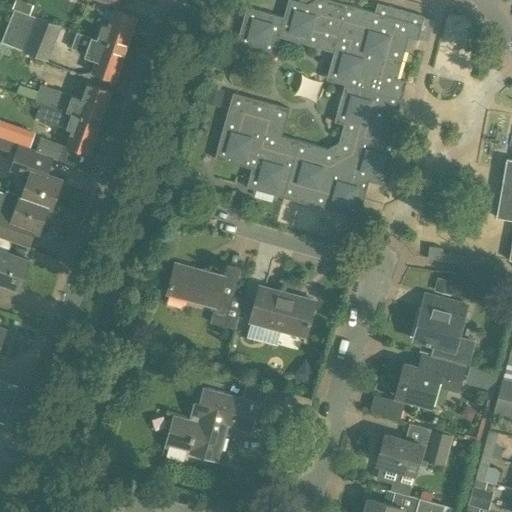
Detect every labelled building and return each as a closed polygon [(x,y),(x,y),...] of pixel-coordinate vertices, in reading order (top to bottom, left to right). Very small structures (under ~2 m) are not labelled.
[(29,16),(30,13),(33,6),(17,0),(15,0),(12,9),(19,12),(29,16)] [(421,26),(327,0),(315,0),(308,4),(291,0),(289,0),(284,18),(247,8),(236,45),(274,56),(279,37),(343,55),(338,73),(347,76),(334,122),(344,125),(339,143),(328,149),(281,136),(289,109),(233,93),(215,159),(252,169),(246,187),(293,200),(296,191),(323,198),(321,208),(331,211),(334,201),(352,206),(354,197),(364,200),(371,172),(381,175),(386,156),(395,159),(402,131),(384,125),(408,37),(418,40),(421,26)] [(96,39),(125,50),(136,19),(113,11),(108,26),(102,24),(96,39)] [(61,26),(30,13),(29,16),(19,12),(11,32),(27,38),(22,51),(26,53),(24,59),(36,64),(38,58),(47,62),(61,26)] [(125,50),(96,39),(96,40),(76,33),(70,48),(85,53),(83,57),(96,62),(92,72),(115,80),(125,50)] [(298,93),(318,100),(325,81),(305,74),(298,93)] [(16,94),(41,103),(99,124),(110,92),(88,84),(82,100),(40,85),(39,88),(24,82),(22,86),(19,85),(16,94)] [(88,154),(99,124),(41,103),(36,118),(71,130),(66,146),(88,154)] [(30,147),(35,132),(17,126),(12,141),(30,147)] [(0,155),(7,158),(12,143),(0,138),(0,155)] [(39,139),(35,152),(44,155),(53,158),(58,160),(58,158),(63,145),(40,138),(39,139)] [(17,146),(9,171),(28,178),(22,196),(22,197),(52,206),(61,180),(47,175),(53,158),(44,155),(35,152),(17,146)] [(511,160),(506,159),(496,217),(511,219),(511,243),(509,260),(511,260),(511,160)] [(0,237),(11,242),(17,225),(35,231),(38,232),(48,206),(52,207),(52,206),(22,197),(22,196),(20,196),(6,190),(0,205),(0,237)] [(0,282),(19,289),(29,261),(0,250),(0,282)] [(235,329),(243,299),(233,296),(233,295),(219,292),(223,277),(176,263),(168,294),(215,307),(211,323),(235,329)] [(304,335),(313,301),(260,287),(251,321),(304,335)] [(465,364),(464,364),(469,365),(476,340),(460,336),(468,306),(446,300),(442,314),(420,308),(412,338),(434,344),(431,355),(465,364)] [(464,367),(464,364),(465,364),(431,355),(430,358),(422,356),(419,368),(404,364),(396,396),(431,405),(437,384),(458,390),(464,367)] [(511,363),(508,362),(498,396),(511,399),(511,380),(511,381),(511,379),(511,363)] [(21,385),(0,377),(0,416),(10,419),(21,385)] [(251,432),(255,417),(259,403),(203,387),(194,420),(177,415),(172,430),(167,445),(187,451),(188,453),(218,462),(225,436),(220,435),(223,424),(251,432)] [(404,418),(407,400),(376,394),(373,412),(404,418)] [(511,416),(511,399),(498,396),(494,412),(511,416)] [(426,446),(422,445),(385,435),(377,464),(414,474),(417,464),(426,467),(427,461),(444,465),(452,435),(431,429),(426,446)] [(482,454),(491,457),(498,432),(489,430),(482,454)] [(476,454),(478,443),(471,442),(468,452),(476,454)] [(484,481),(484,480),(491,457),(482,454),(476,478),(484,481)] [(487,481),(484,480),(484,481),(476,478),(466,511),(471,511),(478,511),(480,508),(488,510),(493,492),(485,490),(487,481)] [(442,511),(444,505),(395,491),(391,505),(368,499),(364,511),(442,511)]
